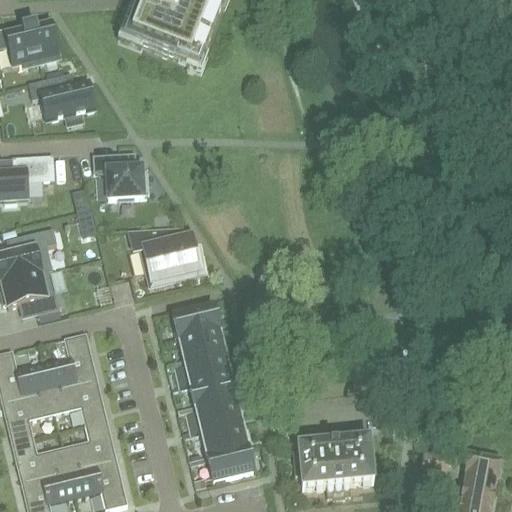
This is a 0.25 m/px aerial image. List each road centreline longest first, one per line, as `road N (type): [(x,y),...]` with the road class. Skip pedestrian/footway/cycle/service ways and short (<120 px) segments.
road 1 (residential): [(173,511),(124,316),(0,344)]
road 2 (residential): [(288,412),(386,403),(511,371)]
road 3 (residential): [(0,8),(120,1)]
